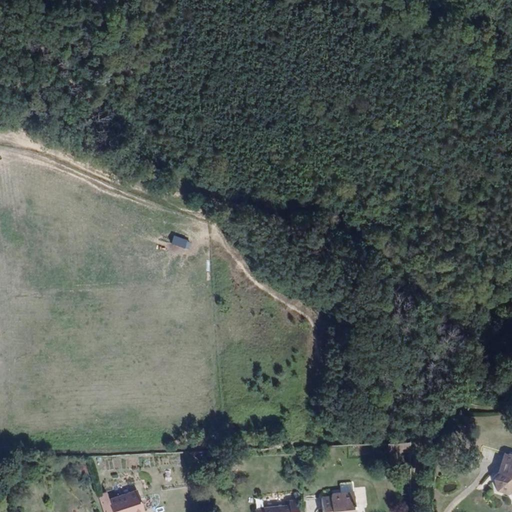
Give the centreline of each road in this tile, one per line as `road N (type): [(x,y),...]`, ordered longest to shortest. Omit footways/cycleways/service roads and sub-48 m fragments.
road 1 (track): [(441,328),(251,206),(150,192),(0,136)]
road 2 (track): [(218,204),(146,169),(80,120),(42,58),(0,22)]
road 3 (track): [(350,0),(511,77)]
